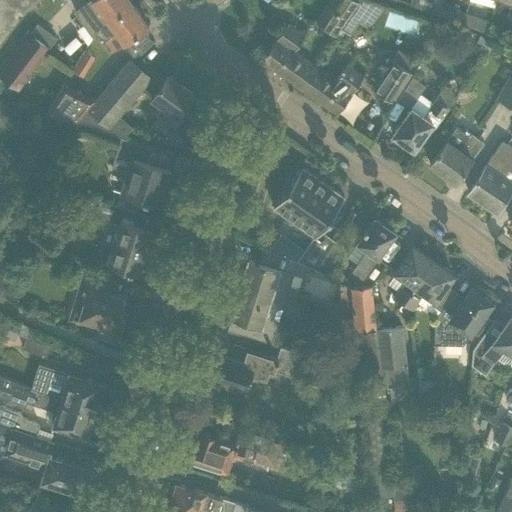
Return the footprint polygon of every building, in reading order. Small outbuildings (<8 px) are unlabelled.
[(0,0),(0,40),(24,9),(34,0),(0,0)] [(131,3),(129,0),(88,0),(74,11),(93,36),(95,34),(100,26),(106,21),(131,3)] [(328,0),(314,20),(334,34),(339,27),(340,25),(357,2),(355,0),(328,0)] [(340,25),(339,27),(349,34),(372,0),(355,0),(357,2),(340,25)] [(410,0),(408,5),(437,15),(440,6),(424,0),(410,0)] [(131,3),(106,21),(100,26),(95,34),(105,40),(113,51),(148,26),(131,3)] [(440,6),(437,15),(452,20),(455,11),(440,6)] [(487,31),(490,21),(475,16),(472,25),(487,31)] [(505,26),(490,21),(487,31),(501,36),(505,26)] [(293,50),(304,34),(287,22),(260,60),(298,86),(314,65),(294,50),(293,50)] [(36,24),(30,32),(49,47),(55,39),(36,24)] [(30,32),(0,71),(0,82),(0,83),(3,78),(18,89),(49,47),(30,32)] [(85,49),(73,67),(83,73),(95,56),(85,49)] [(393,58),(373,87),(393,101),(396,98),(407,81),(412,75),(413,72),(393,58)] [(130,59),(96,99),(77,122),(80,124),(124,138),(133,128),(117,115),(139,88),(151,96),(150,97),(162,106),(156,114),(174,127),(188,108),(184,105),(193,93),(167,75),(160,84),(149,77),(150,76),(130,59)] [(314,65),(298,86),(336,113),(363,75),(346,63),(335,79),(314,65)] [(511,67),(496,97),(510,104),(511,99),(511,67)] [(407,81),(396,98),(410,108),(411,105),(420,93),(426,85),(412,75),(407,81)] [(77,122),(96,99),(63,83),(44,113),(77,122)] [(403,117),(392,133),(413,148),(425,132),(428,127),(432,130),(449,106),(457,95),(444,85),(436,97),(432,102),(423,114),(411,105),(410,108),(403,117)] [(457,122),(441,146),(429,162),(455,181),(483,141),(457,122)] [(147,146),(128,140),(120,137),(111,166),(128,171),(122,191),(157,202),(163,184),(165,185),(170,169),(143,160),(147,146)] [(511,143),(503,137),(478,173),(467,190),(496,209),(511,185),(511,183),(511,143)] [(314,234),(296,259),(326,272),(338,242),(320,229),(343,196),(301,166),(272,205),(314,234)] [(144,213),(124,207),(117,205),(113,218),(121,220),(108,261),(138,271),(151,229),(140,225),(144,213)] [(349,209),(344,220),(351,223),(356,212),(350,210),(349,209)] [(374,217),(363,234),(357,242),(367,248),(352,270),(362,277),(394,231),(374,217)] [(412,245),(401,262),(394,271),(405,278),(392,296),(402,302),(432,259),(412,245)] [(247,258),(240,283),(272,293),(275,285),(287,288),(288,289),(289,284),(293,272),(285,270),(289,257),(263,247),(259,262),(247,258)] [(432,259),(402,302),(411,309),(424,291),(434,298),(430,303),(441,310),(447,300),(454,290),(445,283),(452,273),(432,259)] [(85,270),(76,298),(71,314),(99,323),(95,334),(116,341),(125,311),(117,308),(121,295),(109,291),(112,279),(85,270)] [(232,316),(228,329),(247,335),(255,338),(255,340),(278,347),(283,332),(274,329),(283,299),(287,288),(275,285),(272,293),(240,283),(229,315),(232,316)] [(288,289),(287,288),(283,299),(293,302),(298,287),(289,284),(288,289)] [(380,365),(376,328),(371,284),(350,287),(353,307),(364,445),(369,498),(394,495),(384,399),(383,386),(380,365)] [(447,300),(441,310),(434,319),(434,345),(460,345),(472,329),(484,312),(492,301),(471,287),(457,306),(447,300)] [(484,312),(472,329),(477,332),(488,315),(484,312)] [(484,332),(472,348),(470,365),(483,374),(502,347),(511,354),(511,315),(510,314),(493,339),(484,332)] [(0,333),(13,339),(19,324),(0,315),(0,333)] [(401,325),(376,328),(380,365),(405,363),(401,325)] [(45,357),(51,343),(28,333),(22,347),(45,357)] [(218,351),(210,377),(227,383),(226,388),(229,392),(233,395),(238,395),(242,393),(245,388),(250,371),(266,377),(269,368),(274,369),(275,364),(294,370),(290,382),(300,385),(307,363),(298,360),(301,352),(279,347),(276,357),(238,344),(234,356),(218,351)] [(408,383),(405,363),(380,365),(383,386),(408,383)] [(103,382),(84,377),(44,364),(41,376),(66,384),(62,397),(61,398),(95,408),(96,406),(99,404),(101,398),(99,394),(103,382)] [(62,397),(35,389),(0,375),(0,386),(0,385),(10,389),(13,390),(11,396),(13,400),(23,403),(27,401),(57,411),(54,422),(85,432),(86,429),(89,427),(95,408),(61,398),(62,397)] [(435,394),(434,385),(417,386),(418,395),(435,394)] [(420,401),(423,420),(429,425),(437,424),(435,399),(420,401)] [(0,422),(15,427),(14,428),(34,434),(38,421),(22,416),(19,412),(0,405),(0,422)] [(511,431),(511,426),(502,421),(493,440),(505,446),(511,431)] [(0,443),(7,445),(5,453),(45,466),(41,479),(73,489),(74,485),(76,483),(77,478),(77,476),(80,465),(65,460),(67,454),(51,449),(54,440),(34,434),(14,428),(15,427),(0,422),(0,443)] [(235,440),(213,433),(194,427),(185,455),(226,469),(231,454),(254,462),(255,459),(275,466),(283,442),(239,428),(235,440)] [(463,443),(445,443),(445,456),(463,456),(463,443)] [(478,464),(466,461),(465,478),(473,479),(478,464)] [(45,496),(12,486),(0,481),(0,493),(9,496),(7,502),(30,509),(29,511),(63,511),(66,507),(44,500),(45,496)] [(497,510),(496,511),(511,511),(511,481),(502,500),(497,510)] [(197,511),(230,511),(235,500),(176,482),(169,503),(197,511)] [(451,493),(436,493),(436,504),(451,504),(451,493)] [(497,510),(502,500),(489,493),(484,503),(497,510)] [(197,511),(169,503),(166,511),(197,511)]
